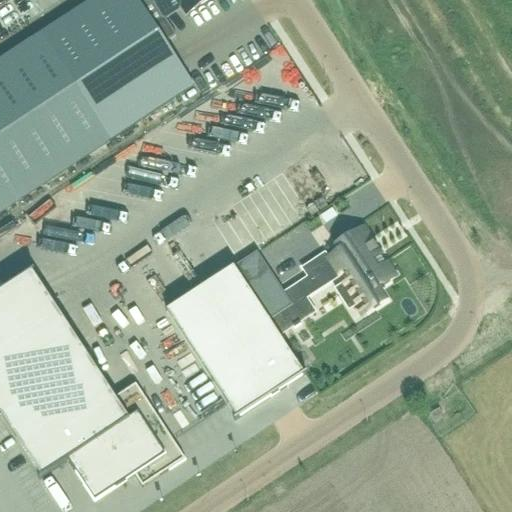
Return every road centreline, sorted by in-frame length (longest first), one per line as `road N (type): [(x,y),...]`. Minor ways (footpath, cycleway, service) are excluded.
road 1 (unclassified): [(205,511),(449,347),(473,305),(469,270),(292,0)]
road 2 (unknown): [(0,276),(122,247),(354,94)]
